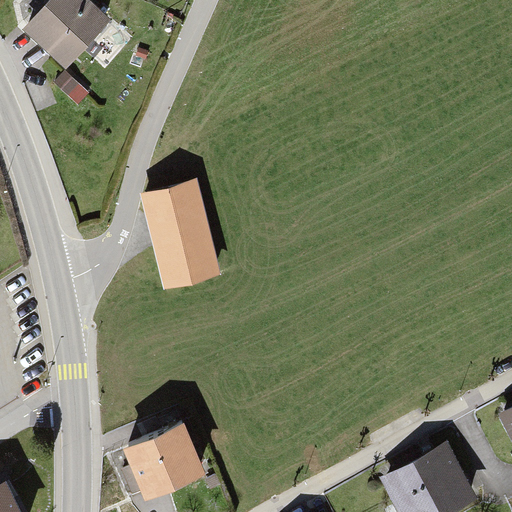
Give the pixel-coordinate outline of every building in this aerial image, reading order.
[(46,0),(23,26),(62,60),(102,16),(83,0),(46,0)] [(196,178),(145,191),(166,277),(217,264),(196,178)] [(150,479),(206,456),(187,412),(131,436),(150,479)] [(453,438),(386,472),(406,511),(415,511),(475,481),(453,438)] [(23,511),(0,468),(0,511),(23,511)]
